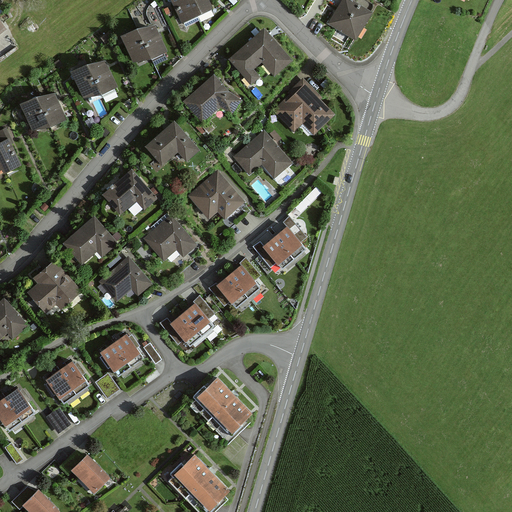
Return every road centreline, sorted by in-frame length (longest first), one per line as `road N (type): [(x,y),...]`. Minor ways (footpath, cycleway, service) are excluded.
road 1 (residential): [(253,0),(127,128),(0,275)]
road 2 (residential): [(179,369),(141,316),(211,270),(309,182)]
road 3 (secondary): [(299,358),(376,98)]
road 4 (residential): [(179,369),(0,487)]
road 5 (residential): [(499,0),(449,107),(429,115),(376,98)]
road 6 (secondary): [(254,511),(299,358)]
road 7 (residential): [(376,98),(270,0)]
road 8 (residential): [(299,358),(252,343),(195,370),(179,369)]
